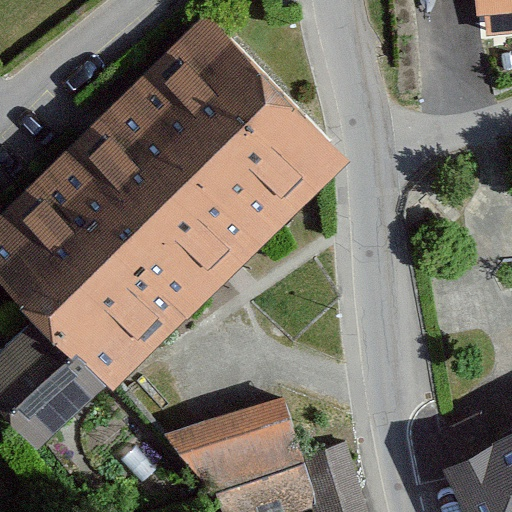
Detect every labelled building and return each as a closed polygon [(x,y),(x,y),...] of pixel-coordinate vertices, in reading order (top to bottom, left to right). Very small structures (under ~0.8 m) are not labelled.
[(199,0),(198,0),(0,193),(0,266),(100,368),(336,139),(199,0)] [(511,0),(481,0),(484,31),(511,29),(511,0)] [(274,389),(151,422),(202,479),(210,511),(260,511),(304,500),(290,453),(274,389)] [(366,511),(344,437),(290,453),(304,500),(307,511),(366,511)] [(511,511),(511,445),(454,475),(472,511),(511,511)]
